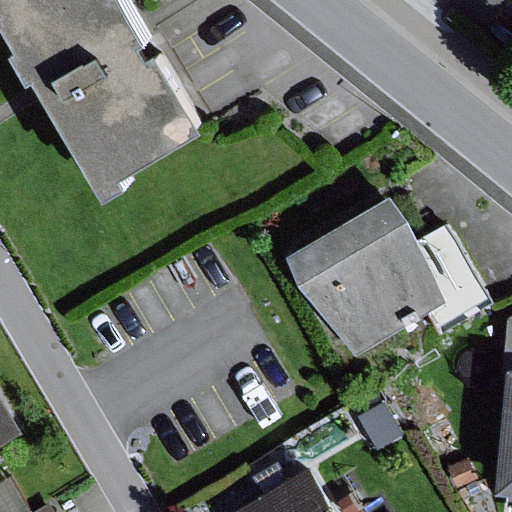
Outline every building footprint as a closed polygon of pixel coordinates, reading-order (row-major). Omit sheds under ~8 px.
[(213,117),(142,0),(0,0),(0,11),(9,6),(118,186),(138,174),(133,165),(213,117)] [(396,190),(292,253),(307,279),(360,354),(430,312),(443,334),(499,301),(451,221),(423,237),(396,190)] [(505,377),(511,377),(502,488),(508,488),(511,488),(511,316),(510,318),(505,377)] [(0,445),(29,428),(0,380),(0,445)] [(480,476),(470,456),(449,465),(458,486),(480,476)] [(344,511),(315,462),(235,509),(236,511),(344,511)] [(0,511),(32,511),(33,511),(12,476),(0,482),(0,511)] [(61,511),(56,503),(41,511),(61,511)]
